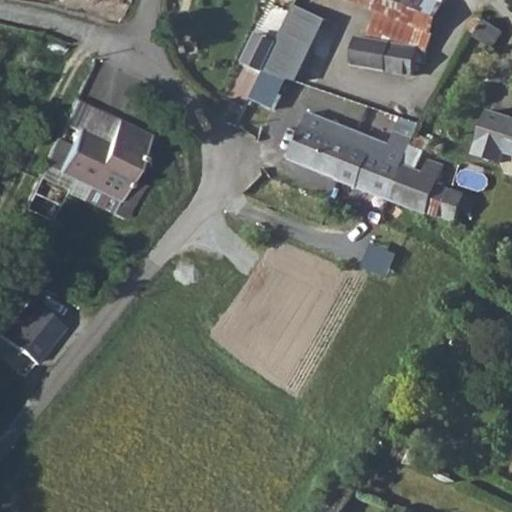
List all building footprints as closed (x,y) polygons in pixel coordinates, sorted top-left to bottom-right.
[(346,0),(381,15),(370,38),(417,47),(433,46),(445,16),(450,0),(346,0)] [(292,5),(260,71),(283,78),(294,82),(323,19),(292,5)] [(471,21),(470,24),(470,29),(472,33),(476,36),(475,38),(493,48),(503,32),(486,22),(481,19),(478,18),(475,19),(471,21)] [(429,67),(430,62),(432,51),(360,38),(356,67),(417,79),(417,76),(428,78),(430,68),(429,67)] [(283,78),(260,71),(249,97),(271,108),(283,78)] [(314,109),(294,160),(342,179),(343,180),(460,224),(465,210),(475,213),(480,199),(442,184),(448,167),(432,160),(427,173),(405,164),(419,133),(400,126),(394,140),(314,109)] [(511,118),(489,112),(475,157),(501,164),(504,154),(511,155),(511,118)] [(78,131),(58,171),(88,186),(118,200),(148,137),(117,123),(106,143),(78,131)] [(111,214),(118,200),(88,186),(81,199),(111,214)] [(37,361),(64,327),(29,299),(2,334),(37,361)]
